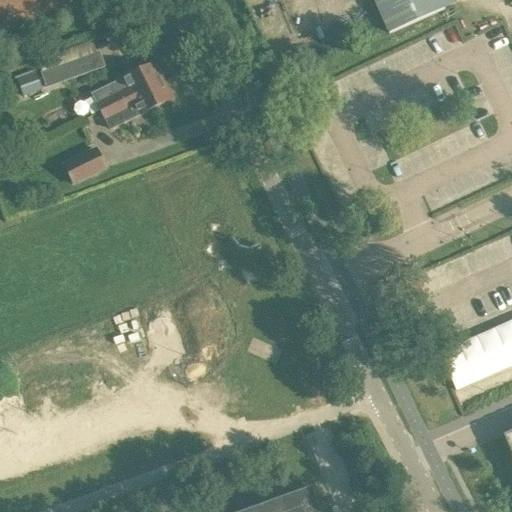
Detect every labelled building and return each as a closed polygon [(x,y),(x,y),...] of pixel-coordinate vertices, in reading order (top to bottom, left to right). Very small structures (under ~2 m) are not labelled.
[(0,0),(0,34),(66,0),(0,0)] [(365,0),(372,15),(381,35),(446,5),(443,0),(365,0)] [(44,87),(104,67),(99,51),(39,72),(44,87)] [(123,78),(123,79),(92,94),(101,111),(162,81),(154,63),(123,78)] [(41,89),(36,73),(17,80),(23,95),(41,89)] [(162,81),(101,111),(107,123),(107,122),(110,128),(141,113),(153,107),(171,98),(162,81)] [(96,150),(63,166),(73,185),(105,170),(96,150)] [(315,511),(307,490),(246,511),(315,511)]
